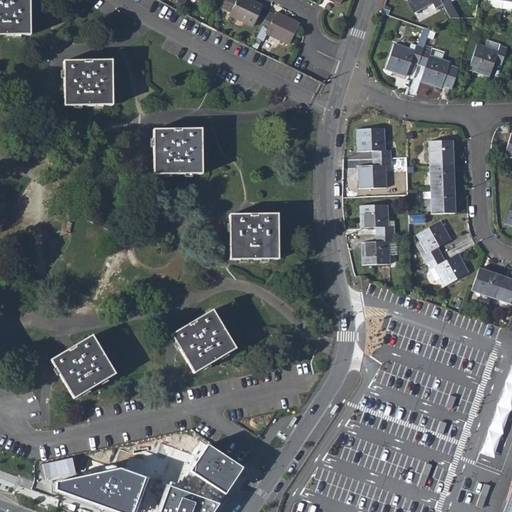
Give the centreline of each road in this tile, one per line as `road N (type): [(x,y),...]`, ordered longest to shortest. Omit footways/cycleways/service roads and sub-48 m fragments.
road 1 (residential): [(283,462),(339,375),(347,343),(328,204),(333,111)]
road 2 (residential): [(333,111),(118,0)]
road 3 (residential): [(194,405),(47,439),(22,430),(8,412)]
road 4 (residential): [(341,83),(393,104),(477,111)]
road 5 (residential): [(316,380),(194,405)]
